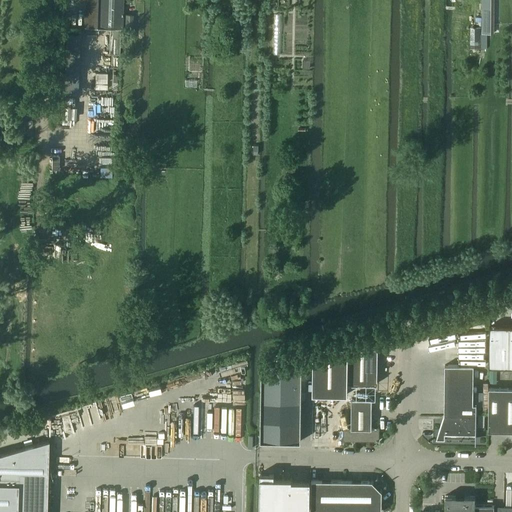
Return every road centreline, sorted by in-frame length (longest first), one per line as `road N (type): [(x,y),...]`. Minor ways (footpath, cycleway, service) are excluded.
road 1 (unclassified): [(511,297),(411,328),(404,458)]
road 2 (unclassified): [(262,456),(404,458)]
